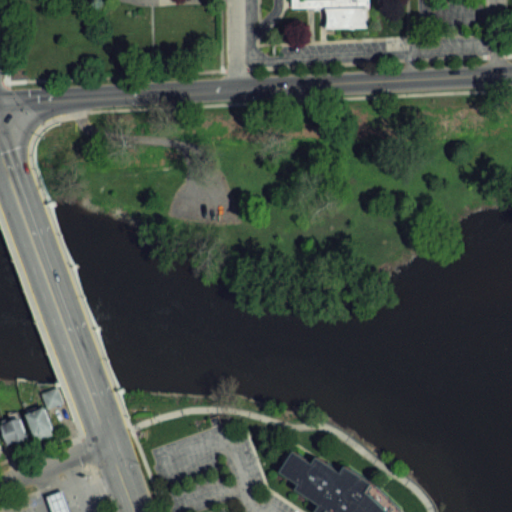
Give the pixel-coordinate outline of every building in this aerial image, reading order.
[(363,26),(326,27),(326,6),(290,6),(290,0),(365,0),(366,4),(363,4),(363,26)] [(54,435),(45,407),(26,413),(35,441),(54,435)] [(1,422),(10,448),(30,441),(21,415),(1,422)] [(402,511),(371,483),(342,463),(337,471),(315,455),(310,462),(291,450),(277,471),(297,484),(295,489),(319,505),(314,511),(402,511)] [(69,511),(62,491),(46,497),(51,511),(69,511)]
